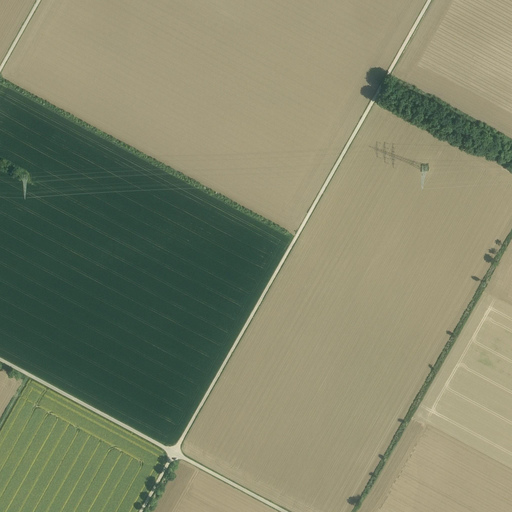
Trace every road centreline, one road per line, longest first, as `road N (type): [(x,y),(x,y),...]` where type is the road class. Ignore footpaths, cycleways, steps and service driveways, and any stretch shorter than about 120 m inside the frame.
road 1 (track): [(140,511),(430,0)]
road 2 (unclassified): [(0,360),(284,511)]
